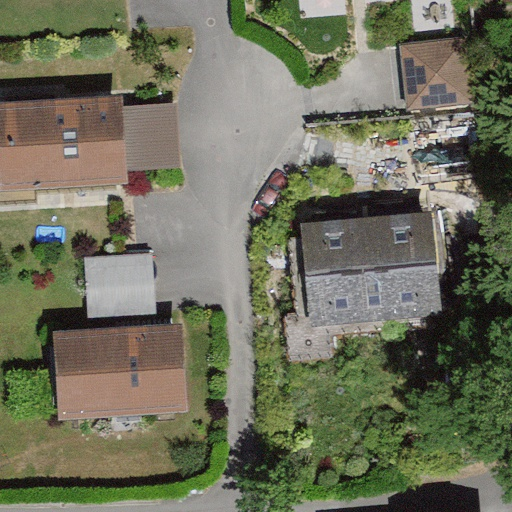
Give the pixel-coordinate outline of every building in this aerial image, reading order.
[(461,46),(400,54),(408,117),(469,110),(461,46)] [(117,111),(0,115),(0,194),(120,190),(117,111)] [(432,214),(301,226),(310,326),(441,314),(432,214)] [(89,311),(156,310),(155,252),(88,253),(89,311)] [(178,338),(52,343),(56,424),(181,418),(178,338)]
